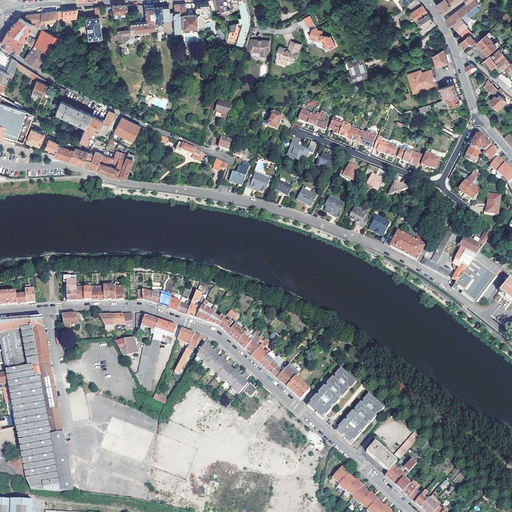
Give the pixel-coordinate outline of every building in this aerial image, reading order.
[(218,0),(221,11),(225,10),(230,9),(230,12),(234,12),(234,8),(242,7),(244,17),(241,17),(241,19),(242,22),(233,24),(229,41),(244,46),(248,34),(251,23),(252,15),(247,0),(218,0)] [(459,0),(444,0),(437,6),(442,14),(452,7),(451,6),(459,0)] [(463,17),(466,14),(481,2),(479,0),(477,2),(475,0),(464,0),(467,4),(447,20),(450,28),(454,24),(462,18),(463,17)] [(181,29),(180,4),(175,4),(176,12),(174,13),(170,13),(171,20),(174,20),(175,34),(178,33),(181,33),(181,29)] [(190,28),(198,27),(197,14),(186,14),(185,4),(180,4),(181,29),(190,28)] [(198,27),(203,27),(206,25),(206,17),(208,17),(212,17),(211,8),(210,8),(209,4),(200,4),(200,5),(196,5),(196,6),(196,8),(196,9),(197,14),(198,27)] [(126,13),(125,5),(118,5),(112,6),(114,13),(117,13),(118,17),(121,17),(121,13),(125,13),(126,13)] [(155,22),(154,7),(153,5),(150,5),(145,5),(146,22),(135,23),(136,29),(136,34),(147,33),(147,31),(156,30),(156,28),(155,22)] [(154,7),(155,22),(156,28),(164,27),(164,21),(171,21),(171,20),(170,13),(170,11),(169,6),(154,7)] [(419,20),(429,14),(423,6),(412,13),(417,21),(419,20)] [(95,7),(96,17),(85,18),(89,40),(103,38),(99,22),(102,22),(101,7),(95,7)] [(58,19),(61,19),(76,17),(77,9),(67,10),(58,11),(58,19)] [(42,13),(41,22),(44,22),(56,21),(57,11),(50,12),(42,13)] [(25,20),(32,24),(33,22),(36,22),(36,26),(40,28),(41,22),(42,13),(36,14),(26,15),(25,20)] [(419,20),(425,28),(426,29),(430,26),(429,25),(434,22),(429,14),(419,20)] [(322,35),(323,31),(317,29),(311,15),(304,19),(307,26),(310,26),(311,26),(313,30),(310,37),(320,40),(321,38),(324,39),(326,42),(323,43),(326,49),(335,45),(331,36),(329,37),(322,35)] [(8,31),(25,40),(33,24),(32,24),(25,20),(20,18),(14,24),(8,31)] [(466,39),(472,33),(467,27),(468,26),(462,18),(454,24),(466,39)] [(29,36),(37,41),(38,40),(42,29),(40,28),(36,26),(36,22),(33,22),(32,24),(33,24),(25,40),(26,41),(29,36)] [(472,33),(466,39),(461,43),(464,47),(465,48),(472,43),(473,45),(477,41),(474,38),(476,35),(475,33),(477,31),(478,32),(482,28),(480,26),(472,33)] [(223,45),(226,34),(226,33),(222,28),(218,31),(220,34),(217,37),(223,45)] [(42,29),(38,40),(43,42),(47,32),(43,30),(42,29)] [(122,33),(122,29),(117,30),(118,34),(119,41),(120,48),(125,47),(126,46),(126,44),(127,44),(128,44),(128,45),(130,45),(131,45),(132,44),(132,43),(132,42),(132,41),(131,40),(131,39),(132,38),(133,37),(132,33),(131,33),(122,33)] [(32,44),(26,41),(25,40),(8,31),(7,33),(5,36),(1,43),(19,55),(23,50),(20,47),(23,44),(29,49),(32,44)] [(37,41),(35,46),(50,54),(64,39),(47,32),(43,42),(38,40),(37,41)] [(501,44),(498,41),(495,43),(490,37),(493,35),(490,32),(481,40),(478,43),(479,44),(476,47),(484,57),(487,54),(489,55),(501,44)] [(119,41),(118,34),(111,36),(112,42),(119,41)] [(29,36),(26,41),(32,44),(35,46),(37,41),(29,36)] [(264,59),(266,57),(268,57),(270,42),(252,39),(248,49),(250,49),(250,51),(261,53),(260,56),(261,56),(264,59)] [(284,50),(284,47),(279,46),(278,54),(279,54),(278,64),(289,65),(289,60),(291,59),(294,60),(294,55),(296,56),(297,56),(299,40),(294,39),(293,40),(289,44),(288,44),(287,47),(287,48),(285,50),(284,50)] [(35,46),(32,44),(29,49),(31,50),(24,59),(38,67),(50,54),(35,46)] [(434,56),(435,60),(437,67),(448,63),(444,50),(434,56)] [(497,66),(507,58),(510,55),(507,52),(504,54),(500,50),(492,56),(491,55),(480,64),(490,72),(497,66)] [(351,83),(369,77),(362,57),(349,61),(354,75),(349,77),(351,83)] [(507,58),(497,66),(501,70),(511,63),(507,58)] [(0,80),(7,84),(10,75),(13,76),(16,68),(18,62),(13,59),(9,71),(10,72),(10,74),(0,70),(0,80)] [(35,79),(38,74),(18,62),(16,68),(20,70),(32,77),(30,83),(33,85),(35,79)] [(478,68),(472,63),(466,67),(468,75),(478,68)] [(511,74),(507,68),(501,72),(504,76),(507,74),(510,77),(508,78),(511,82),(511,81),(511,74)] [(408,74),(414,93),(436,86),(431,69),(421,72),(420,70),(408,74)] [(35,79),(37,80),(44,83),(45,79),(39,75),(38,74),(35,79)] [(44,83),(37,80),(33,91),(34,92),(40,93),(43,95),(48,84),(44,83)] [(403,83),(408,99),(412,98),(407,82),(403,83)] [(492,83),(487,88),(490,92),(492,93),(493,94),(499,90),(492,83)] [(445,100),(458,96),(455,84),(445,87),(440,89),(444,100),(445,100)] [(66,90),(61,87),(58,95),(63,97),(66,90)] [(499,90),(493,94),(495,97),(491,101),(499,109),(507,101),(500,95),(503,91),(501,88),(499,90)] [(34,113),(20,107),(4,97),(2,96),(1,99),(0,101),(0,139),(1,140),(3,135),(14,138),(15,138),(14,143),(21,145),(34,113)] [(458,96),(445,100),(444,100),(439,102),(440,107),(444,106),(444,105),(450,103),(451,108),(461,105),(461,104),(462,103),(461,100),(460,100),(458,96)] [(56,112),(86,126),(91,117),(92,114),(61,100),(56,112)] [(232,105),(219,101),(216,112),(229,116),(232,105)] [(109,110),(104,120),(103,123),(109,125),(115,113),(112,112),(109,110)] [(308,124),(312,115),(303,112),(299,121),(308,124)] [(272,113),(267,127),(277,131),(283,118),(272,113)] [(312,115),(308,124),(316,127),(319,118),(312,115)] [(98,117),(97,120),(91,117),(86,126),(80,140),(93,146),(96,139),(103,123),(104,120),(98,117)] [(120,135),(128,139),(134,142),(139,130),(141,126),(135,123),(128,120),(122,117),(114,132),(120,135)] [(319,118),(316,127),(325,131),(328,122),(328,120),(325,119),(319,117),(319,118)] [(339,136),(343,125),(344,123),(333,119),(329,130),(334,132),(333,134),(339,136)] [(103,123),(96,139),(102,141),(109,125),(103,123)] [(347,139),(350,129),(351,129),(343,125),(339,136),(342,137),(347,139)] [(26,135),(25,137),(27,138),(27,139),(40,145),(45,134),(32,128),(28,136),(26,135)] [(453,138),(455,134),(444,128),(442,132),(453,138)] [(354,143),(358,132),(350,129),(347,139),(354,143)] [(362,146),(366,135),(359,132),(358,132),(354,143),(362,146)] [(366,135),(362,146),(372,149),(377,136),(375,136),(367,133),(366,135)] [(213,136),(211,144),(218,147),(221,139),(213,136)] [(470,148),(478,152),(481,149),(485,153),(491,146),(482,136),(476,137),(470,148)] [(221,139),(218,147),(228,150),(232,140),(222,137),(221,139)] [(385,155),(389,145),(382,142),(383,139),(379,137),(374,149),(378,150),(377,151),(385,155)] [(60,144),(58,143),(49,139),(45,147),(56,152),(60,144)] [(310,154),(313,155),(318,144),(312,142),(308,150),(298,146),(300,142),(293,139),(287,155),(296,159),(296,160),(297,158),(307,161),(310,154)] [(70,161),(76,147),(76,146),(65,142),(64,143),(59,141),(58,143),(60,144),(56,152),(54,156),(64,159),(70,161)] [(398,158),(401,150),(397,148),(399,144),(391,141),(389,145),(385,155),(393,158),(397,159),(398,158)] [(194,154),(200,157),(203,158),(205,154),(188,146),(179,143),(176,150),(181,152),(182,149),(194,155),(194,154)] [(491,146),(485,153),(483,155),(490,160),(492,158),(495,160),(499,156),(494,151),(495,150),(491,146)] [(84,165),(89,153),(76,147),(70,161),(77,163),(84,165)] [(91,158),(93,154),(89,153),(84,165),(90,167),(96,169),(105,152),(98,148),(95,155),(93,158),(91,158)] [(478,152),(470,148),(465,159),(473,164),(479,153),(478,152)] [(198,160),(200,157),(194,154),(194,155),(182,149),(181,152),(198,160)] [(408,164),(413,153),(408,151),(401,149),(401,150),(398,158),(404,160),(403,162),(408,164)] [(119,177),(127,158),(117,153),(113,161),(111,160),(113,155),(105,152),(96,169),(106,173),(119,177)] [(127,158),(119,177),(122,178),(125,179),(135,156),(129,153),(127,158)] [(422,165),(424,158),(413,153),(408,164),(414,166),(415,165),(417,166),(418,163),(422,165)] [(322,169),(322,170),(324,171),(324,170),(329,172),(331,165),(330,165),(333,157),(330,156),(329,157),(322,154),(317,167),(319,167),(322,169)] [(422,167),(425,168),(426,169),(427,168),(431,170),(431,169),(436,171),(439,162),(437,161),(438,159),(426,154),(424,158),(422,165),(421,166),(423,167),(422,167)] [(500,161),(497,158),(489,168),(496,174),(503,166),(499,162),(500,161)] [(221,168),(226,170),(228,165),(217,159),(214,169),(220,171),(221,168)] [(238,182),(243,183),(249,163),(244,161),(243,162),(242,162),(240,167),(238,166),(235,173),(232,172),(229,180),(235,182),(238,182)] [(352,178),(354,174),(357,169),(361,171),(362,168),(350,163),(346,171),(343,170),(340,175),(351,180),(352,178)] [(482,173),(486,176),(492,180),(494,177),(486,171),(484,170),(482,173)] [(486,176),(482,173),(480,175),(477,179),(473,185),(478,188),(482,183),(481,182),(486,176)] [(256,188),(260,189),(266,191),(269,182),(270,180),(269,180),(271,177),(263,174),(261,177),(255,175),(254,175),(253,179),(249,177),(246,187),(255,190),(256,188)] [(378,191),(384,180),(380,177),(380,179),(373,175),(368,186),(378,191)] [(473,185),(477,179),(472,177),(467,183),(465,182),(460,189),(466,194),(473,185)] [(276,189),(282,192),(288,195),(292,186),(280,181),(276,189)] [(396,193),(399,195),(401,192),(408,189),(394,182),(388,194),(389,196),(396,193)] [(478,188),(473,185),(466,194),(470,198),(470,199),(473,201),(474,200),(481,191),(478,188)] [(305,204),(312,208),(319,193),(314,190),(312,194),(302,189),(297,200),(305,204)] [(486,213),(498,215),(501,196),(488,194),(486,213)] [(334,199),(329,196),(324,205),(326,206),(324,211),(336,218),(339,213),(344,205),(340,202),(334,199)] [(353,217),(352,218),(357,221),(359,222),(358,223),(365,227),(369,219),(365,217),(367,213),(360,210),(361,208),(356,205),(350,215),(353,217)] [(379,233),(379,234),(383,237),(391,223),(377,215),(371,225),(373,225),(371,229),(379,233)] [(369,229),(379,234),(379,233),(371,229),(373,225),(371,225),(369,229)] [(453,233),(448,230),(432,260),(425,257),(421,263),(434,270),(447,276),(450,270),(444,266),(456,244),(450,240),(453,233)] [(417,261),(425,245),(398,231),(390,247),(403,253),(417,261)] [(453,263),(454,264),(454,265),(456,267),(455,270),(456,271),(451,279),(456,281),(473,259),(478,253),(483,246),(482,246),(468,238),(463,236),(462,237),(458,244),(462,247),(453,263)] [(462,292),(475,301),(495,275),(473,259),(456,281),(451,288),(454,290),(457,285),(464,290),(462,292)] [(71,301),(77,301),(77,289),(77,288),(74,288),(74,283),(71,283),(71,277),(63,278),(64,283),(68,283),(68,287),(67,287),(67,301),(71,301)] [(511,283),(508,280),(499,292),(511,302),(511,289),(511,288),(511,283)] [(115,287),(115,300),(119,300),(124,300),(124,287),(115,287)] [(155,304),(160,306),(161,294),(162,289),(154,287),(154,293),(152,293),(152,303),(155,304)] [(36,303),(34,288),(26,289),(26,295),(27,304),(31,303),(36,303)] [(91,288),(91,301),(97,301),(104,301),(104,288),(91,288)] [(152,293),(152,292),(144,291),(144,290),(142,289),(142,290),(137,291),(138,300),(142,300),(147,302),(152,303),(152,293)] [(0,306),(5,306),(16,305),(16,296),(16,292),(0,293),(0,306)] [(197,292),(193,301),(192,303),(196,305),(197,301),(199,302),(202,294),(197,292)] [(161,294),(160,306),(164,308),(169,309),(170,302),(168,301),(165,300),(166,294),(161,294)] [(21,304),(27,304),(26,295),(16,296),(16,305),(21,304)] [(170,302),(169,309),(173,311),(177,312),(181,302),(173,299),(171,299),(170,302)] [(182,314),(187,316),(192,304),(192,303),(193,301),(190,300),(189,303),(187,302),(186,306),(181,305),(179,313),(182,314)] [(204,322),(208,323),(213,315),(220,304),(217,303),(212,311),(212,312),(213,312),(212,314),(202,307),(202,308),(197,319),(204,322)] [(192,304),(187,316),(191,317),(197,319),(202,308),(192,304)] [(230,311),(227,315),(230,317),(233,320),(237,315),(230,311)] [(63,315),(65,330),(79,329),(76,314),(70,314),(63,315)] [(118,316),(113,316),(115,325),(126,324),(124,315),(118,316)] [(124,315),(126,324),(134,324),(133,315),(128,315),(124,315)] [(140,315),(138,315),(137,328),(143,329),(146,317),(140,315)] [(213,325),(218,327),(226,316),(224,315),(223,317),(221,316),(219,319),(213,315),(208,323),(213,325)] [(228,335),(231,331),(229,329),(233,324),(230,321),(228,324),(224,321),(226,319),(228,320),(230,317),(227,315),(226,316),(218,327),(223,330),(228,335)] [(115,325),(113,316),(105,316),(100,316),(108,330),(116,329),(115,325)] [(18,319),(0,320),(0,339),(6,371),(27,368),(28,369),(32,369),(39,368),(39,366),(50,364),(42,317),(29,318),(18,319)] [(150,318),(146,317),(143,329),(143,330),(146,331),(146,328),(154,331),(153,334),(156,335),(159,321),(150,318)] [(169,336),(174,338),(178,328),(170,325),(159,321),(156,335),(168,339),(169,336)] [(232,339),(237,343),(245,334),(242,331),(240,329),(236,325),(231,331),(228,335),(232,339)] [(179,340),(190,344),(195,334),(188,332),(183,330),(179,340)] [(246,333),(245,334),(237,343),(241,347),(245,350),(246,349),(252,342),(249,340),(251,337),(246,333)] [(198,335),(195,334),(190,344),(189,346),(191,347),(192,345),(197,348),(199,344),(198,343),(201,336),(198,335)] [(254,340),(261,347),(262,345),(265,343),(257,336),(255,339),(254,340)] [(127,339),(116,342),(128,361),(133,360),(132,356),(137,355),(136,339),(127,339)] [(153,345),(143,389),(143,390),(151,391),(161,341),(155,340),(154,341),(153,345)] [(254,340),(252,342),(246,349),(250,353),(253,356),(261,347),(254,340)] [(139,375),(137,374),(140,379),(143,389),(153,345),(147,343),(139,375)] [(215,354),(215,353),(211,349),(207,345),(199,357),(206,363),(215,354)] [(260,364),(271,353),(268,351),(265,353),(262,350),(264,347),(262,345),(261,347),(253,356),(252,357),(255,360),(260,364)] [(191,347),(189,346),(176,372),(180,375),(194,349),(191,347)] [(266,369),(273,361),(269,357),(270,356),(273,356),(275,354),(272,352),(271,353),(260,364),(263,367),(266,369)] [(205,364),(212,370),(213,369),(222,360),(219,357),(215,354),(206,363),(205,364)] [(271,374),(281,363),(275,358),(273,361),(266,369),(268,371),(271,374)] [(220,376),(229,366),(230,366),(226,363),(223,359),(222,360),(213,369),(220,376)] [(283,362),(281,363),(271,374),(274,376),(277,379),(283,372),(279,369),(282,366),(283,366),(285,364),(283,362)] [(14,457),(8,462),(9,464),(26,480),(31,490),(74,493),(55,390),(50,364),(39,366),(39,368),(32,369),(28,369),(27,368),(6,371),(6,373),(9,388),(11,397),(12,403),(13,411),(14,416),(16,428),(23,456),(14,457)] [(283,372),(277,379),(281,383),(286,388),(295,377),(299,373),(290,365),(283,372)] [(219,376),(227,383),(227,382),(236,373),(233,370),(229,366),(220,376),(219,376)] [(311,403),(307,407),(317,416),(321,419),(324,416),(325,417),(332,410),(331,409),(333,407),(334,408),(340,401),(339,400),(341,397),(342,398),(348,392),(347,391),(349,388),(350,389),(356,382),(340,368),(334,375),(335,376),(333,378),(332,377),(326,384),(327,385),(325,387),(324,386),(318,393),(319,394),(317,397),(316,396),(310,402),(311,403)] [(234,388),(243,379),(244,378),(240,375),(236,372),(236,373),(227,382),(234,388)] [(6,373),(0,374),(0,378),(1,384),(0,383),(0,389),(5,388),(9,388),(6,373)] [(297,397),(301,400),(310,390),(295,377),(286,388),(291,392),(297,397)] [(234,389),(241,396),(250,385),(247,382),(243,379),(234,388),(234,389)] [(245,392),(251,396),(254,393),(257,389),(252,384),(245,392)] [(385,408),(369,394),(363,400),(364,401),(362,404),(361,403),(355,410),(356,411),(353,413),(352,412),(346,419),(347,420),(345,422),(344,421),(338,428),(339,429),(336,432),(340,436),(350,445),(353,441),(354,442),(360,436),(359,435),(361,432),(362,433),(368,426),(367,425),(369,423),(371,424),(377,417),(376,416),(378,414),(379,415),(385,408)] [(14,416),(8,417),(11,429),(16,428),(14,416)] [(144,461),(154,431),(111,418),(102,447),(144,461)] [(264,431),(289,452),(303,436),(285,421),(283,424),(275,418),(264,431)] [(400,460),(420,438),(414,433),(394,455),(400,460)] [(388,473),(394,466),(393,465),(396,462),(389,455),(389,454),(383,449),(382,449),(375,443),(366,452),(377,462),(388,473)] [(391,482),(396,487),(403,479),(417,464),(412,459),(404,468),(407,471),(404,474),(394,466),(388,473),(385,476),(391,482)] [(302,511),(306,478),(241,471),(240,474),(232,473),(233,468),(214,465),(208,511),(302,511)] [(332,478),(339,484),(348,474),(349,473),(346,470),(342,467),(332,478)] [(338,485),(345,492),(346,491),(355,480),(351,476),(348,474),(339,484),(338,485)] [(346,491),(353,497),(362,487),(363,486),(359,482),(356,479),(355,480),(346,491)] [(410,485),(403,479),(396,487),(400,490),(403,493),(410,485)] [(439,483),(436,480),(425,491),(427,493),(429,495),(439,483)] [(413,481),(410,485),(403,493),(405,495),(409,498),(416,490),(419,486),(413,481)] [(352,498),(359,504),(360,503),(369,493),(366,490),(362,487),(353,497),(352,498)] [(422,496),(416,490),(409,498),(412,501),(415,503),(422,496)] [(425,491),(422,496),(415,503),(417,506),(420,508),(427,500),(424,497),(427,493),(425,491)] [(377,500),(377,499),(374,495),(370,492),(369,493),(360,503),(367,510),(377,500)] [(429,499),(427,500),(420,508),(424,511),(435,511),(439,508),(433,503),(434,503),(433,502),(429,499)] [(0,511),(35,511),(35,510),(33,502),(0,500),(0,511)] [(378,511),(384,506),(381,503),(377,500),(367,510),(366,511),(367,511),(378,511)]
